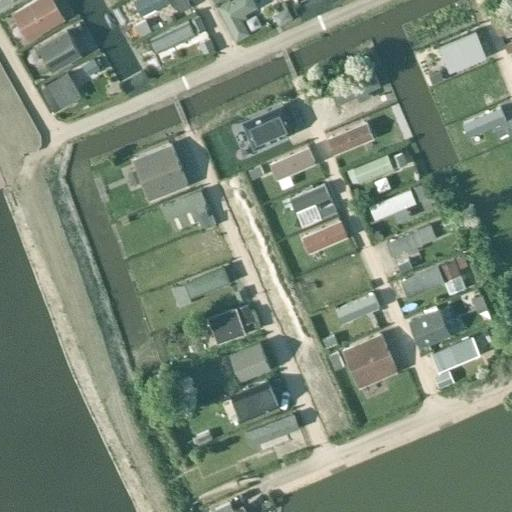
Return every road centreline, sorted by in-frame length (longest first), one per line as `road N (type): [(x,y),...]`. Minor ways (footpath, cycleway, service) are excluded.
road 1 (residential): [(326,459),(193,142)]
road 2 (residential): [(436,412),(303,97)]
road 3 (residential): [(232,59),(64,135),(52,129),(0,38)]
road 4 (residential): [(372,0),(232,59)]
